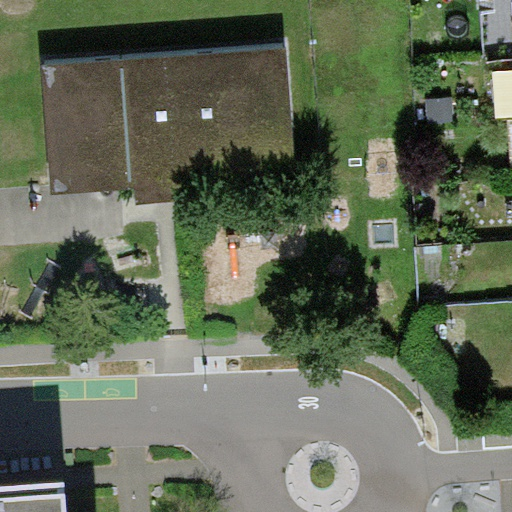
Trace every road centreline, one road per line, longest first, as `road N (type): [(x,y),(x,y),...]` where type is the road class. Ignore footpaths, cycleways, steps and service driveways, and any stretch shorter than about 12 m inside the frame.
road 1 (residential): [(0,412),(196,410),(265,424)]
road 2 (residential): [(401,471),(380,421),(359,406),(309,399),(265,424)]
